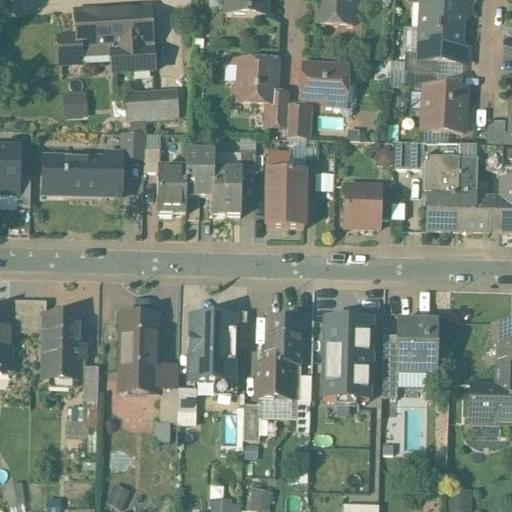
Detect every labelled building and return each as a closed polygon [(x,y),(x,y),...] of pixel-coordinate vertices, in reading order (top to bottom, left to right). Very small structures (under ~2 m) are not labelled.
[(226,0),(225,17),(265,19),(266,3),(269,0),(226,0)] [(317,0),(316,27),(352,29),(353,0),(317,0)] [(441,0),(407,0),(407,7),(421,8),(422,1),(441,2),(441,0)] [(441,2),(422,1),(421,8),(420,33),(460,35),(461,21),(469,20),(470,4),(441,2)] [(148,10),(75,15),(76,40),(77,56),(79,56),(111,54),(112,76),(132,75),(133,76),(153,75),(148,10)] [(460,35),(420,33),(418,57),(418,65),(438,66),(466,67),(467,51),(459,49),(460,35)] [(76,40),(58,41),(60,67),(80,65),(79,56),(77,56),(76,40)] [(438,66),(418,65),(418,57),(404,57),(403,76),(437,78),(438,66)] [(276,68),(240,66),(238,87),(234,91),(233,100),(237,104),(237,106),(266,108),(273,108),(274,99),(276,68)] [(346,72),(304,70),(302,104),(318,105),(322,109),(334,110),(338,106),(339,93),(345,87),(346,72)] [(437,78),(403,76),(402,92),(424,93),(424,91),(436,92),(437,78)] [(133,118),(183,115),(181,84),(131,88),(133,118)] [(436,92),(424,91),(424,93),(422,135),(462,138),(464,94),(436,92)] [(92,119),(90,94),(63,96),(65,121),(92,119)] [(288,100),(274,99),(273,108),(266,108),(265,130),(286,131),(287,112),(288,100)] [(308,113),(287,112),(286,131),(285,143),(306,144),(308,113)] [(504,126),(487,125),(485,152),(501,152),(503,152),(504,126)] [(143,139),(122,138),(121,158),(123,159),(122,163),(143,164),(143,153),(143,139)] [(317,148),(287,146),(286,162),(317,163),(317,148)] [(424,149),(393,148),(392,174),(421,175),(423,174),(424,149)] [(440,150),(424,149),(423,174),(421,175),(421,180),(439,181),(440,150)] [(18,151),(0,150),(0,198),(18,199),(18,151)] [(440,150),(439,181),(421,180),(421,203),(426,203),(425,235),(457,236),(458,168),(458,150),(440,150)] [(484,152),(458,150),(458,168),(476,168),(484,168),(484,152)] [(485,152),(484,152),(484,168),(484,176),(501,176),(501,152),(485,152)] [(159,153),(143,153),(143,164),(143,177),(157,177),(158,177),(159,172),(159,153)] [(198,162),(185,162),(185,172),(186,172),(185,202),(199,202),(205,202),(212,202),(212,172),(213,172),(214,154),(198,154),(198,162)] [(255,155),(240,155),(240,173),(240,179),(241,179),(254,179),(255,155)] [(104,163),(43,161),(42,199),(121,201),(122,163),(123,159),(121,158),(104,158),(104,163)] [(285,166),(285,177),(266,177),(265,232),(303,233),(304,167),(285,166)] [(476,168),(458,168),(457,236),(487,236),(488,203),(476,203),(476,168)] [(185,172),(159,172),(158,177),(157,177),(156,219),(184,220),(185,220),(185,202),(186,172),(185,172)] [(213,172),(212,172),(212,202),(212,220),(240,221),(241,179),(240,179),(240,173),(213,172)] [(511,183),(501,183),(499,237),(511,237),(511,183)] [(392,190),(378,190),(378,192),(380,192),(380,196),(379,224),(391,224),(392,190)] [(366,191),(345,191),(343,231),(354,231),(354,233),(378,234),(379,224),(380,196),(365,195),(366,191)] [(199,202),(185,202),(185,220),(184,220),(184,224),(191,224),(198,224),(199,202)] [(318,296),(317,318),(337,319),(337,297),(318,296)] [(33,305),(9,305),(8,317),(10,317),(10,337),(32,337),(33,305)] [(46,306),(33,305),(32,337),(43,338),(44,319),(44,318),(45,319),(46,306)] [(8,317),(0,316),(0,374),(9,375),(10,337),(10,317),(8,317)] [(246,316),(232,316),(232,322),(234,322),(233,352),(245,352),(246,316)] [(45,319),(44,319),(43,338),(42,384),(78,385),(78,364),(84,364),(85,348),(79,348),(79,319),(45,319)] [(156,321),(121,320),(119,373),(121,373),(120,394),(154,394),(154,393),(147,392),(148,374),(155,374),(156,321)] [(232,322),(191,321),(190,385),(214,386),(214,392),(230,392),(229,400),(231,400),(233,352),(234,322),(232,322)] [(301,325),(265,324),(264,369),(257,369),(256,403),(273,404),(274,400),(291,400),(292,370),(299,370),(301,325)] [(370,327),(338,326),(325,325),(324,358),(323,404),(368,405),(370,327)] [(437,327),(396,326),(396,351),(395,377),(396,377),(435,378),(437,327)] [(511,328),(492,328),(491,351),(497,351),(496,390),(495,403),(511,403),(511,328)] [(396,351),(382,351),(380,403),(396,403),(396,387),(396,377),(395,377),(396,351)] [(98,371),(83,371),(83,403),(97,403),(98,371)] [(310,381),(298,380),(298,390),(295,390),(295,406),(310,407),(310,384),(310,381)] [(496,390),(470,390),(469,428),(511,428),(511,403),(495,403),(496,390)] [(177,393),(159,392),(158,427),(176,427),(177,417),(177,393)] [(193,393),(177,393),(177,417),(192,417),(193,393)] [(260,409),(244,409),(243,445),(259,445),(260,409)] [(96,412),(74,411),(74,425),(86,426),(86,431),(96,432),(96,412)] [(26,511),(21,483),(5,486),(9,511),(26,511)] [(246,511),(268,511),(273,495),(251,490),(245,511),(246,511)] [(447,511),(471,511),(471,493),(447,494),(447,511)] [(239,511),(240,502),(210,502),(210,511),(239,511)]
